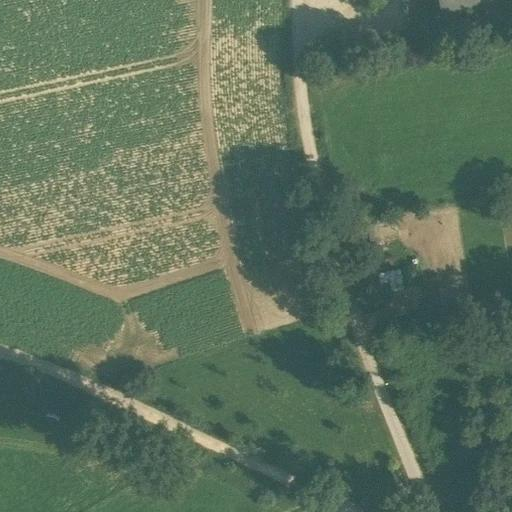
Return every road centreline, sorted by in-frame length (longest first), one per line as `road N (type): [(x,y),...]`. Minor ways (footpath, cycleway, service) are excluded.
road 1 (track): [(304,0),(305,71),(354,308),(431,511)]
road 2 (track): [(0,357),(359,511)]
